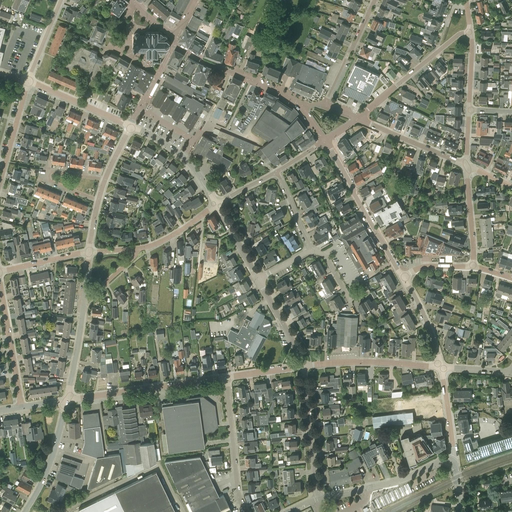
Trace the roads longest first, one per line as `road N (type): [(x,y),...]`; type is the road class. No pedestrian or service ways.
road 1 (residential): [(66,400),(226,377)]
road 2 (residential): [(402,277),(324,140)]
road 3 (tertiary): [(66,400),(89,252)]
road 4 (residential): [(357,118),(470,31)]
road 5 (residential): [(300,107),(174,44)]
road 6 (tertiary): [(317,499),(452,463)]
road 7 (residential): [(303,366),(440,367)]
road 8 (residential): [(245,511),(226,377)]
road 9 (residential): [(317,499),(303,366)]
road 10 (residential): [(22,407),(0,284)]
road 11 (residential): [(104,180),(47,171),(45,179),(98,200)]
road 12 (residential): [(216,205),(178,152),(130,126)]
